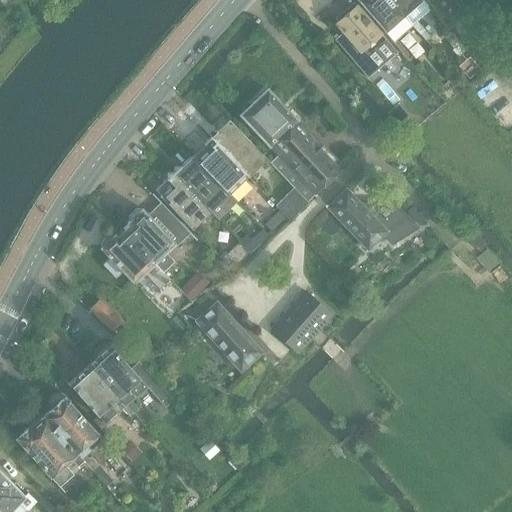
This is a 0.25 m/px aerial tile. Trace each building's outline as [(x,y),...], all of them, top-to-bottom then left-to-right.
[(392,43),(411,27),(387,0),(358,0),(359,0),(356,3),(382,32),(392,43)] [(387,0),(403,17),(410,26),(411,27),(412,26),(422,38),(426,35),(414,22),(429,9),(421,1),(420,0),(387,0)] [(453,0),(422,0),(421,1),(429,9),(446,28),(464,12),(453,0)] [(333,41),(366,79),(396,53),(355,7),(346,15),(342,14),(338,18),(337,22),(335,24),(343,33),(333,41)] [(343,171),(267,90),(240,115),(277,155),(270,163),(294,188),(308,203),(343,171)] [(387,114),(392,120),(402,111),(397,105),(387,114)] [(265,160),(229,121),(210,139),(247,178),(265,160)] [(178,130),(172,124),(166,129),(173,135),(178,130)] [(247,178),(210,139),(191,156),(229,195),(247,178)] [(235,202),(229,195),(191,156),(172,174),(209,213),(210,212),(217,219),(235,202)] [(209,213),(172,174),(155,191),(192,229),(209,213)] [(288,221),(307,204),(308,203),(294,188),(274,206),(278,210),(285,218),(288,221)] [(346,190),(327,208),(368,250),(386,233),(394,241),(413,222),(395,203),(358,202),(346,190)] [(197,240),(152,194),(151,195),(160,203),(147,215),(142,209),(136,209),(128,216),(128,222),(131,225),(122,233),(163,274),(174,262),(163,253),(173,243),(176,246),(189,234),(196,241),(197,240)] [(254,252),(269,237),(262,230),(247,245),(254,252)] [(101,242),(101,248),(111,258),(103,266),(115,278),(123,271),(133,281),(142,272),(152,283),(159,290),(169,280),(163,274),(122,233),(117,238),(115,235),(108,235),(101,242)] [(236,268),(249,254),(239,243),(227,255),(225,252),(219,258),(228,267),(232,263),(236,268)] [(498,263),(486,249),(475,259),(487,273),(498,263)] [(305,290),(269,329),(298,355),(311,341),(320,330),(333,315),(305,290)] [(123,322),(102,299),(90,311),(111,334),(123,322)] [(260,353),(217,304),(204,316),(197,322),(241,372),(260,353)] [(156,381),(141,365),(138,361),(130,368),(109,344),(102,344),(94,351),(94,357),(95,359),(89,364),(133,413),(145,427),(152,421),(139,407),(136,410),(133,407),(134,406),(129,401),(133,398),(135,400),(148,389),(156,381)] [(133,413),(89,364),(83,370),(82,369),(76,369),(68,376),(67,382),(105,426),(119,414),(117,412),(121,408),(126,414),(127,413),(129,416),(133,413)] [(105,443),(62,394),(54,393),(48,399),(47,407),(50,410),(43,415),(41,413),(40,414),(42,416),(85,464),(106,487),(111,481),(99,467),(92,459),(87,459),(85,457),(90,452),(92,454),(105,443)] [(85,464),(42,416),(40,414),(32,421),(34,423),(30,427),(30,426),(16,439),(60,487),(73,475),(65,466),(72,460),(80,469),(85,464)] [(25,497),(0,472),(0,507),(4,511),(9,511),(17,504),(24,511),(28,511),(36,502),(28,494),(25,497)]
